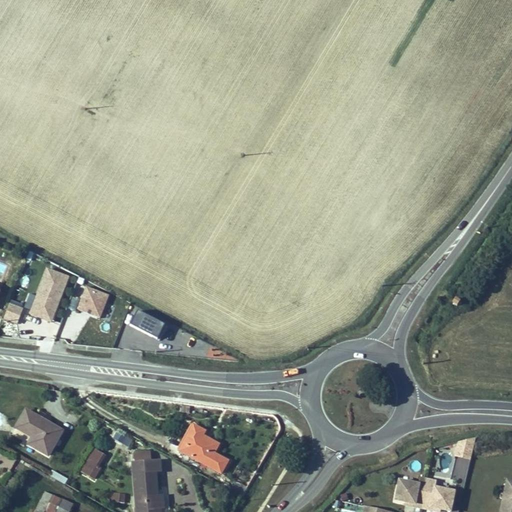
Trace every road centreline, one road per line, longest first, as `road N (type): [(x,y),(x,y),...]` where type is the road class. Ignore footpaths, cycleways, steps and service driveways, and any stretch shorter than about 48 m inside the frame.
road 1 (secondary): [(323,363),(246,374),(0,351)]
road 2 (secondary): [(0,359),(313,403)]
road 3 (secondary): [(463,235),(406,286),(378,331),(354,347)]
road 4 (secondary): [(403,373),(407,320),(463,235)]
road 5 (unknown): [(108,511),(0,458)]
